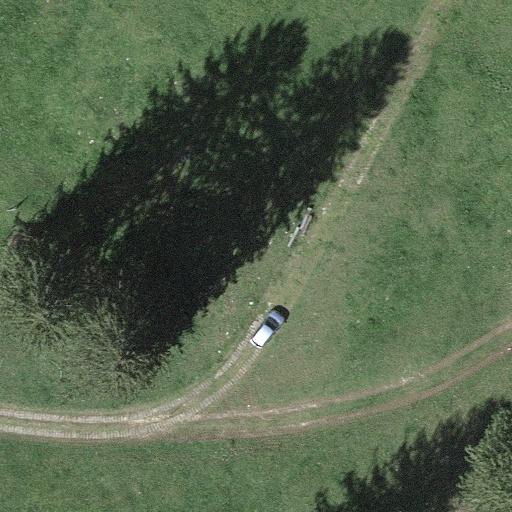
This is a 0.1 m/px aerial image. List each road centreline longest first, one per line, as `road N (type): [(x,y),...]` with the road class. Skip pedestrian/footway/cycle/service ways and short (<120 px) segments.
road 1 (track): [(0,418),(57,428),(173,420),(293,291),(450,0)]
road 2 (track): [(173,420),(286,419),(416,381),(511,330)]
